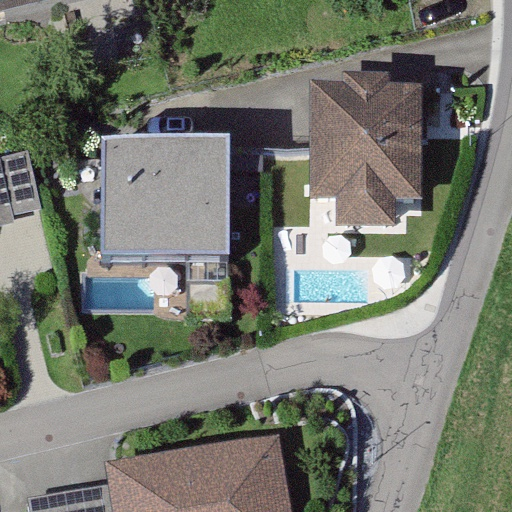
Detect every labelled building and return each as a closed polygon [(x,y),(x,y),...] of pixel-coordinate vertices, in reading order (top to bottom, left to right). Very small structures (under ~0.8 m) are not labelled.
[(124,0),(0,0),(0,31),(126,6),(124,0)] [(423,114),(306,103),(294,229),(411,240),(423,114)] [(224,165),(95,161),(91,278),(220,283),(224,165)] [(98,485),(103,511),(292,511),(278,446),(98,485)] [(35,511),(92,511),(91,498),(34,504),(35,511)]
